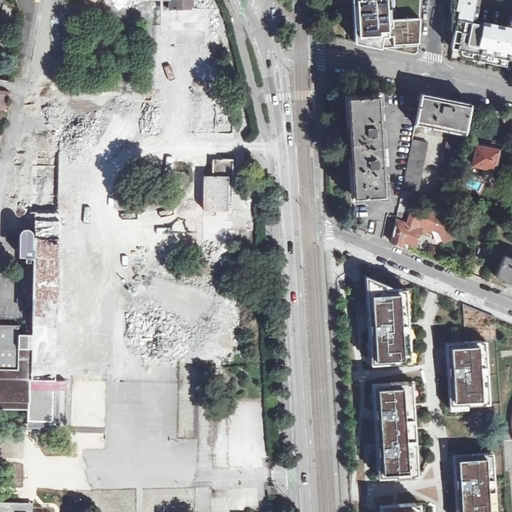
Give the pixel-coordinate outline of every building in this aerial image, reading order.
[(169,0),(170,8),(193,8),(192,0),(169,0)] [(401,0),(352,0),(355,42),(418,55),(419,18),(402,19),(401,0)] [(511,15),(511,16),(511,17),(510,19),(508,26),(475,19),(477,6),(474,5),(474,4),(470,3),(470,4),(453,1),(451,31),(452,32),(454,32),(451,47),(453,48),(450,61),(511,74),(511,68),(511,15)] [(0,117),(5,119),(10,92),(0,90),(0,117)] [(471,103),(421,93),(415,122),(465,133),(471,103)] [(354,197),(384,195),(378,95),(348,97),(354,197)] [(437,198),(452,201),(463,142),(448,139),(437,198)] [(401,190),(410,192),(418,194),(428,143),(412,140),(401,190)] [(477,145),(473,164),(485,167),(484,169),(484,170),(483,172),(483,174),(484,177),(485,179),(487,181),(488,182),(490,183),(492,183),(495,182),(496,181),(498,179),(499,177),(500,175),(500,173),(495,172),(499,149),(477,145)] [(203,176),(202,242),(229,242),(229,160),(213,160),(213,176),(203,176)] [(401,190),(398,208),(407,210),(410,192),(401,190)] [(391,242),(407,248),(408,244),(415,246),(422,230),(428,232),(434,230),(441,232),(450,228),(446,219),(448,214),(436,209),(421,215),(412,212),(408,223),(396,219),(391,242)] [(441,232),(445,241),(454,238),(450,228),(441,232)] [(511,258),(504,255),(495,276),(511,282),(511,258)] [(366,278),(371,350),(374,350),(375,363),(388,362),(389,364),(411,362),(406,288),(401,288),(400,278),(375,267),(371,277),(370,279),(366,278)] [(366,278),(370,279),(371,277),(365,275),(370,365),(389,364),(388,362),(375,363),(374,350),(371,350),(366,278)] [(406,288),(411,362),(419,362),(414,288),(406,288)] [(465,342),(480,341),(486,340),(496,339),(495,317),(462,304),(465,342)] [(31,384),(32,350),(20,350),(20,326),(0,325),(0,409),(29,410),(29,392),(24,392),(25,383),(27,383),(31,384)] [(486,340),(480,341),(485,405),(490,404),(486,340)] [(485,405),(480,341),(465,342),(464,342),(464,343),(447,344),(451,406),(467,405),(467,406),(485,405)] [(464,343),(464,342),(445,343),(449,407),(467,406),(467,405),(451,406),(447,344),(464,343)] [(407,382),(413,476),(417,475),(412,381),(407,382)] [(390,384),(373,385),(378,463),(381,463),(382,476),(397,475),(397,477),(413,476),(407,382),(390,383),(390,384)] [(29,392),(40,392),(40,388),(40,384),(31,384),(27,383),(25,383),(24,392),(29,392)] [(397,477),(397,475),(382,476),(381,463),(378,463),(373,385),(390,384),(390,383),(371,384),(377,478),(397,477)] [(29,410),(28,422),(52,422),(53,392),(40,392),(29,392),(29,410)] [(496,511),(493,452),(451,455),(455,511),(496,511)] [(19,503),(0,502),(0,511),(32,511),(33,508),(19,505),(19,503)] [(414,511),(414,503),(397,504),(397,506),(381,507),(381,511),(414,511)]
